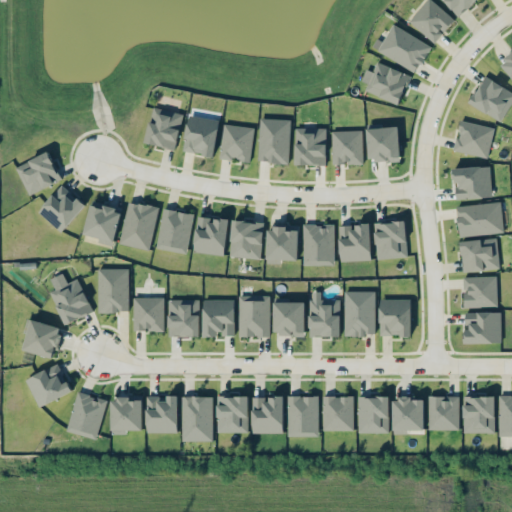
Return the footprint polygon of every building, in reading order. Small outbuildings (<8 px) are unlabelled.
[(426,0),(409,20),(434,42),(454,20),(432,0),(426,0)] [(476,0),(444,0),(457,16),(476,0)] [(417,71),(431,44),(392,24),(383,41),(377,38),(372,49),(417,71)] [(511,53),(500,63),(511,77),(511,53)] [(401,103),(410,73),(375,62),(373,71),(366,69),(362,81),(367,83),(364,92),(401,103)] [(469,102),(500,121),(511,101),(511,91),(486,75),(469,102)] [(183,114),(153,106),(144,142),(174,149),(183,114)] [(183,149),(203,152),(202,156),(214,157),(219,119),(188,115),(183,149)] [(289,163),(290,119),(259,118),(258,162),(289,163)] [(453,150),(486,158),(494,128),(461,119),(453,150)] [(250,161),(254,127),(224,123),(220,157),(250,161)] [(326,127),(295,128),(295,165),(326,164),(326,127)] [(367,127),(368,161),(400,160),(399,127),(367,127)] [(332,164),(363,163),(362,130),(331,131),(332,164)] [(20,172),(30,194),(62,179),(48,151),(28,160),(32,167),(20,172)] [(455,184),(456,199),(491,197),(490,166),(453,167),(453,184),(455,184)] [(86,204),(77,196),(76,197),(61,185),(38,212),(61,232),(86,204)] [(113,244),(122,210),(92,201),(82,235),(113,244)] [(158,207),(128,201),(119,243),(149,249),(158,207)] [(457,205),(459,236),(503,233),(501,202),(457,205)] [(193,213),(162,208),(157,249),(187,253),(193,213)] [(229,218),(213,216),(213,217),(197,215),(193,251),(224,255),(229,218)] [(230,256),(261,258),(263,221),(232,220),(230,256)] [(406,221),(374,222),(376,258),(407,257),(406,221)] [(303,264),(333,265),(334,224),(320,224),(303,223),(303,264)] [(371,260),(370,224),(339,225),(340,261),(371,260)] [(266,261),(298,262),(299,226),(267,225),(266,261)] [(498,269),(497,238),(461,240),(463,271),(498,269)] [(128,268),(98,268),(98,312),(129,311),(128,268)] [(50,291),(65,324),(93,311),(77,277),(67,282),(63,273),(50,278),(55,289),(50,291)] [(497,276),(463,276),(463,289),(464,289),(464,307),(497,306),(497,276)] [(344,334),(374,335),(375,291),(345,290),(344,334)] [(269,295),(239,295),(238,336),(268,336),(269,295)] [(163,296),(133,297),(133,331),(164,330),(163,296)] [(234,335),(235,299),(204,298),(203,336),(219,336),(219,335),(234,335)] [(411,298),(379,299),(380,335),(411,335),(411,298)] [(169,299),(168,335),(198,336),(200,299),(169,299)] [(341,335),(340,299),(309,299),(310,336),(341,335)] [(305,302),(274,301),(274,334),(305,335),(305,302)] [(501,342),(501,311),(465,312),(466,320),(467,343),(501,342)] [(22,349),(53,358),(62,327),(31,319),(22,349)] [(38,407),(71,392),(58,363),(25,378),(38,407)] [(97,438),(105,398),(75,392),(68,432),(97,438)] [(147,432),(178,431),(177,395),(146,396),(147,432)] [(288,436),(319,435),(318,395),(287,395),(288,436)] [(388,432),(389,396),(358,395),(358,432),(388,432)] [(458,429),(459,396),(429,395),(428,429),(458,429)] [(499,436),(511,435),(511,395),(498,395),(499,436)] [(111,397),(111,434),(127,434),(127,429),(143,429),(142,396),(111,397)] [(212,441),(213,396),(182,396),(182,440),(212,441)] [(217,432),(248,432),(248,396),(217,396),(217,432)] [(252,397),(252,432),(283,432),(283,396),(269,396),(269,397),(252,397)] [(353,430),(354,396),(323,396),(323,430),(353,430)] [(495,432),(495,396),(464,396),(463,432),(495,432)] [(424,431),(424,398),(392,398),(393,431),(424,431)]
